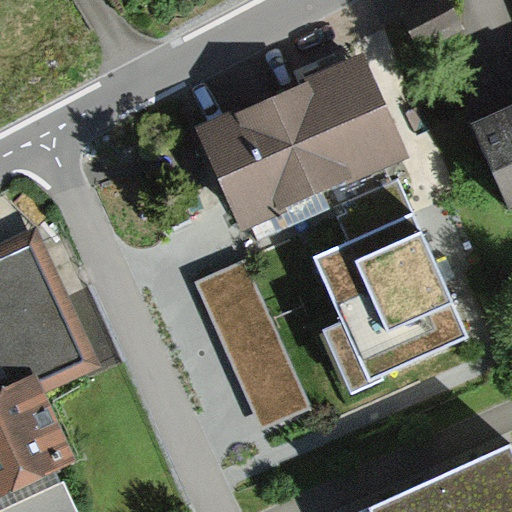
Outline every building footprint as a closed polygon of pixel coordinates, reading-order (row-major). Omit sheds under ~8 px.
[(448,0),(410,0),(399,6),(416,33),(454,10),(448,0)] [(359,43),(189,112),(234,220),(403,151),(359,43)] [(511,81),(476,98),(466,102),(507,193),(511,190),(511,81)] [(354,389),(467,337),(412,217),(317,260),(347,325),(328,333),(354,389)] [(0,511),(83,511),(59,460),(75,452),(42,383),(94,358),(32,226),(0,240),(0,511)] [(254,265),(205,286),(269,433),(318,412),(254,265)] [(511,511),(511,416),(369,482),(382,511),(511,511)]
